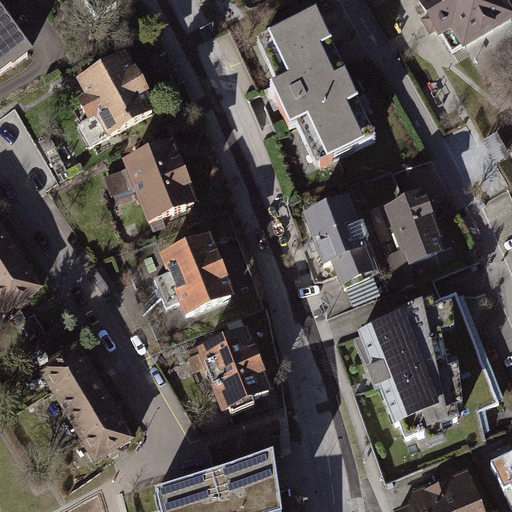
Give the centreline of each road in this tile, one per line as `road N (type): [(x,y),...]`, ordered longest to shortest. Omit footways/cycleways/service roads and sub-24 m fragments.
road 1 (secondary): [(159,0),(234,148),(302,350),(335,493)]
road 2 (residential): [(350,0),(511,300)]
road 3 (residential): [(0,168),(180,453)]
